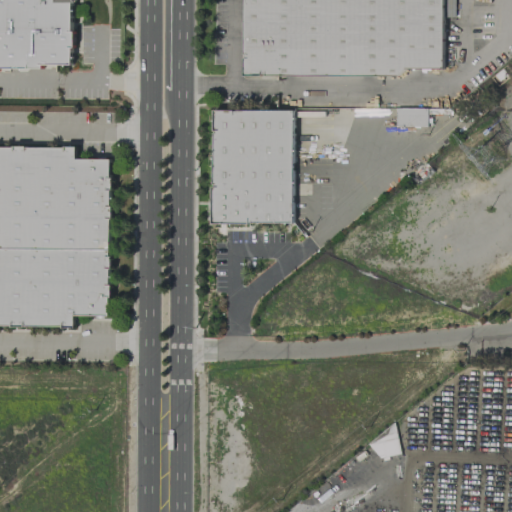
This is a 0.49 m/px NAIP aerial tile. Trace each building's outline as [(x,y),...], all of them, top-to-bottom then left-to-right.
[(0,0),(71,0),(71,68),(0,67),(0,0)] [(242,0),(243,74),(443,74),(443,17),(454,17),(454,0),(242,0)] [(427,108),(396,107),(395,125),(427,126),(427,108)] [(212,222),(293,223),(293,110),(213,109),(212,222)] [(0,325),(74,326),(74,315),(109,315),(111,159),(76,158),(76,147),(0,145),(0,325)] [(374,445),(377,458),(397,453),(394,440),(374,445)]
